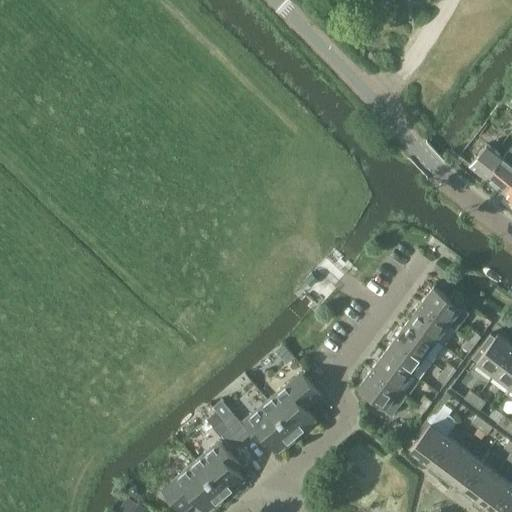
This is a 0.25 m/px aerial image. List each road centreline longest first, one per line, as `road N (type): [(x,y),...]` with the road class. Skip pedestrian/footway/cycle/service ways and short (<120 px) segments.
road 1 (residential): [(271,489),(347,420),(336,378),(342,363),(421,259)]
road 2 (unclassified): [(442,175),(281,0)]
